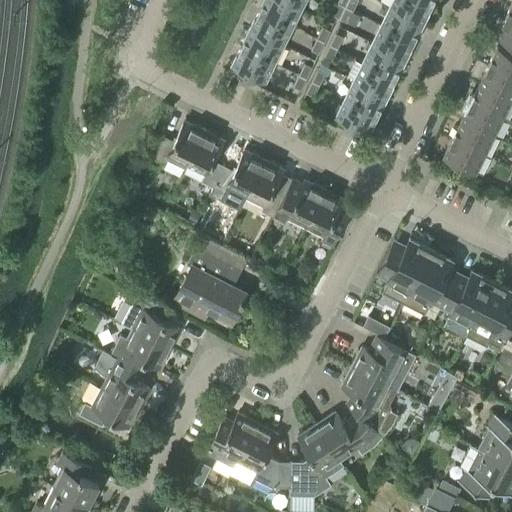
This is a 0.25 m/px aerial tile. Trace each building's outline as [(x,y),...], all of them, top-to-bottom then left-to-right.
[(291,25),(300,7),(284,0),(262,0),(258,10),(291,25)] [(357,0),(347,0),(345,6),(352,10),(357,0)] [(422,22),(431,4),(423,0),(392,0),(389,6),(422,22)] [(339,18),(345,6),(337,2),(331,14),(339,18)] [(347,22),(352,10),(345,6),(339,18),(347,22)] [(422,22),(389,6),(380,24),(413,40),(422,22)] [(282,44),(291,25),(258,10),(249,28),(282,44)] [(511,20),(504,17),(495,35),(511,43),(511,20)] [(404,58),(413,40),(380,24),(371,43),(404,58)] [(322,26),(316,38),(324,41),(330,30),(322,26)] [(282,44),(249,28),(240,46),(272,62),(282,44)] [(335,32),(329,44),(337,48),(343,36),(335,32)] [(318,53),(324,41),(316,38),(311,49),(318,53)] [(395,77),(404,58),(371,43),(362,61),(395,77)] [(331,59),(337,48),(329,44),(324,56),(331,59)] [(272,62),(240,46),(231,65),(263,81),(272,62)] [(511,53),(497,46),(488,64),(511,76),(511,53)] [(395,77),(362,61),(353,79),(386,95),(395,77)] [(304,63),(298,74),(306,78),(312,67),(304,63)] [(511,99),(511,96),(511,76),(488,64),(479,83),(511,99)] [(317,69),(311,81),(319,85),(325,73),(317,69)] [(300,90),(306,78),(298,74),(292,86),(300,90)] [(386,95),(353,79),(344,97),(377,113),(386,95)] [(313,96),(319,85),(311,81),(306,93),(313,96)] [(511,99),(479,83),(470,101),(502,117),(511,99)] [(377,113),(344,97),(335,116),(367,132),(377,113)] [(502,117),(470,101),(461,119),(493,135),(502,117)] [(186,164),(204,129),(184,119),(174,140),(163,135),(153,156),(164,162),(166,158),(185,168),(187,165),(187,164),(186,164)] [(493,135),(461,119),(452,138),(484,153),(493,135)] [(213,186),(223,165),(213,159),(223,138),(204,129),(186,164),(187,164),(205,173),(201,180),(213,186)] [(474,172),(484,153),(452,138),(442,157),(474,172)] [(244,197),(264,158),(244,149),(234,170),(223,165),(213,186),(224,192),(226,188),(244,197)] [(273,216),(283,194),(272,189),(283,168),(264,158),(244,197),(263,206),(261,210),(273,216)] [(304,227),(323,188),(304,178),(294,199),(283,194),(273,216),(284,221),(286,217),(304,227)] [(343,197),(323,188),(304,227),(323,236),(321,239),(332,245),(343,224),(332,218),(343,197)] [(403,302),(431,248),(409,237),(400,254),(390,249),(377,272),(388,278),(382,291),(403,302)] [(241,298),(245,291),(224,281),(232,265),(195,245),(186,262),(191,264),(173,299),(203,315),(207,308),(230,320),(239,302),(241,302),(243,298),(241,298)] [(441,305),(453,281),(443,276),(452,259),(431,248),(403,302),(424,313),(431,300),(441,305)] [(451,310),(444,323),(465,334),(470,325),(493,280),(472,269),(463,286),(453,281),(441,305),(451,310)] [(511,289),(493,280),(470,325),(465,334),(487,345),(489,341),(499,346),(511,321),(511,311),(505,308),(511,294),(511,289)] [(121,322),(132,328),(169,347),(179,327),(158,316),(163,306),(169,309),(137,292),(121,322)] [(368,314),(364,324),(384,333),(389,323),(368,314)] [(169,347),(132,328),(126,337),(119,334),(110,353),(109,353),(132,365),(138,355),(159,366),(169,347)] [(372,351),(361,346),(351,365),(388,385),(396,389),(397,389),(415,354),(380,335),(372,351)] [(127,375),(132,365),(109,353),(110,353),(102,349),(94,365),(106,376),(101,386),(138,406),(148,386),(127,375)] [(396,389),(388,385),(351,365),(341,385),(356,393),(355,396),(360,400),(354,407),(358,411),(362,418),(382,435),(390,425),(397,413),(389,409),(390,407),(389,402),(396,389)] [(456,376),(446,370),(440,380),(451,386),(456,376)] [(138,406),(101,386),(91,405),(84,401),(78,412),(101,425),(107,415),(128,426),(138,406)] [(445,397),(434,392),(427,406),(438,412),(445,397)] [(362,418),(358,411),(348,421),(343,425),(334,411),(316,423),(339,458),(357,447),(361,453),(374,445),(382,435),(362,418)] [(237,459),(257,422),(237,412),(226,433),(216,428),(204,451),(234,466),(237,459)] [(488,427),(477,447),(511,465),(511,438),(511,437),(511,434),(511,422),(492,412),(491,413),(492,414),(487,425),(485,424),(484,425),(488,427)] [(276,432),(257,422),(237,459),(256,469),(252,476),(271,486),(289,486),(290,460),(278,460),(265,453),(276,432)] [(343,465),(339,458),(316,423),(297,435),(310,455),(302,460),(290,460),(289,486),(289,494),(314,494),(331,484),(326,476),(343,465)] [(510,490),(511,485),(511,465),(477,447),(470,444),(459,465),(463,467),(462,467),(464,468),(458,480),(456,479),(456,480),(481,493),(488,481),(510,492),(511,490),(510,490)] [(63,466),(53,485),(87,504),(98,483),(82,474),(87,464),(91,466),(63,451),(57,462),(63,466)] [(459,487),(447,481),(443,488),(455,494),(459,487)] [(426,503),(434,489),(421,482),(413,497),(426,503)] [(82,511),(87,504),(53,485),(42,505),(36,502),(30,511),(82,511)] [(446,511),(455,497),(435,486),(434,489),(426,503),(422,511),(424,511),(433,511),(435,508),(442,511),(446,511)]
